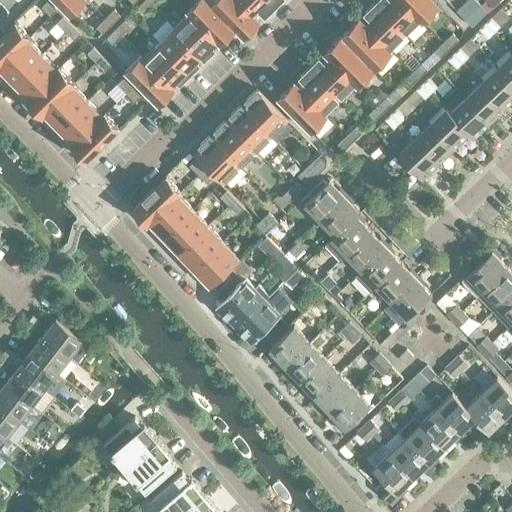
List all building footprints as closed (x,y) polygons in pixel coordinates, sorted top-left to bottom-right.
[(57,9),(48,0),(47,0),(42,6),(51,15),(57,9)] [(56,0),(70,13),(83,0),(56,0)] [(144,13),(153,4),(148,0),(144,0),(138,7),(144,13)] [(235,27),(209,0),(196,0),(187,9),(210,33),(218,40),(220,43),(235,27)] [(260,20),(239,0),(213,0),(212,1),(211,0),(209,0),(235,27),(243,36),(260,20)] [(275,5),(270,0),(239,0),(260,20),(260,19),(258,17),(263,12),(265,15),(275,5)] [(382,0),(378,0),(366,11),(400,45),(406,39),(397,29),(404,22),(382,0)] [(410,0),(382,0),(404,22),(411,15),(421,25),(428,18),(410,0)] [(410,0),(428,18),(435,11),(425,1),(426,0),(410,0)] [(479,0),(475,4),(484,14),(499,0),(484,0),(481,3),(479,0)] [(484,14),(475,4),(471,7),(475,11),(466,19),(472,25),(484,14)] [(112,24),(121,15),(114,9),(106,17),(112,24)] [(218,40),(210,33),(187,9),(189,11),(174,26),(181,33),(205,57),(215,47),(213,45),(218,40)] [(400,45),(366,11),(352,26),(375,49),(383,42),(393,52),(400,45)] [(72,24),(63,15),(57,21),(66,30),(72,24)] [(492,16),(486,22),(494,31),(500,25),(492,16)] [(103,33),(112,24),(106,17),(97,26),(103,33)] [(122,34),(131,26),(125,19),(116,28),(122,34)] [(0,65),(28,38),(30,36),(16,21),(6,31),(5,29),(0,33),(0,65)] [(494,31),(486,22),(479,28),(488,37),(494,31)] [(81,33),(72,24),(66,30),(75,39),(81,33)] [(205,57),(181,33),(174,26),(159,41),(190,72),(199,62),(197,60),(202,56),(204,58),(205,57)] [(335,42),(359,66),(367,58),(376,67),(383,60),(350,27),(335,42)] [(113,43),(122,34),(116,28),(107,37),(113,43)] [(450,48),(459,39),(453,33),(444,42),(450,48)] [(28,38),(0,65),(0,67),(6,73),(4,75),(12,83),(43,53),(28,38)] [(190,72),(159,41),(144,56),(174,87),(175,87),(173,85),(178,80),(180,82),(190,72)] [(335,42),(320,56),(353,90),(360,83),(351,74),(359,66),(335,42)] [(450,48),(444,42),(435,50),(441,57),(450,48)] [(102,55),(94,46),(87,52),(96,61),(102,55)] [(461,46),(454,52),(463,62),(470,56),(461,46)] [(463,62),(454,52),(447,58),(456,68),(463,62)] [(43,53),(12,83),(20,92),(22,89),(28,96),(57,68),(43,53)] [(511,53),(498,67),(511,81),(511,53)] [(174,87),(144,56),(141,54),(125,70),(158,103),(174,87)] [(111,64),(102,55),(96,61),(105,70),(111,64)] [(320,56),(306,70),(330,94),(337,87),(346,96),(353,90),(320,56)] [(419,78),(428,69),(421,62),(412,71),(419,78)] [(28,96),(26,98),(42,114),(73,84),(75,82),(59,66),(57,68),(28,96)] [(511,81),(498,67),(482,83),(506,108),(511,101),(511,81)] [(306,70),(292,84),(325,118),(332,111),(323,101),(330,94),(306,70)] [(410,86),(419,78),(412,71),(403,80),(410,86)] [(133,86),(124,77),(117,83),(126,92),(133,86)] [(428,77),(422,83),(431,92),(437,86),(428,77)] [(431,92),(422,83),(416,89),(425,98),(431,92)] [(482,83),(466,98),(490,122),(506,108),(482,83)] [(88,99),(73,84),(42,114),(43,115),(45,113),(51,119),(49,121),(57,130),(88,99)] [(325,118),(292,84),(277,99),(301,123),(309,115),(318,124),(325,118)] [(142,95),(133,86),(126,92),(135,101),(142,95)] [(241,103),(240,104),(271,135),(287,119),(256,88),(246,98),(248,100),(243,105),(241,103)] [(384,111),(393,102),(387,96),(378,104),(384,111)] [(466,98),(452,111),(451,112),(471,133),(470,134),(474,138),(490,122),(466,98)] [(88,99),(57,130),(65,138),(67,136),(74,142),(103,114),(88,99)] [(225,118),(225,119),(255,150),(271,135),(240,104),(230,113),(232,116),(228,120),(225,118)] [(375,120),(384,111),(378,104),(369,113),(375,120)] [(397,107),(391,113),(400,122),(406,116),(397,107)] [(448,107),(431,123),(455,148),(470,134),(471,133),(451,112),(452,111),(448,107)] [(74,142),(72,144),(86,159),(102,144),(103,145),(111,138),(110,136),(120,127),(106,112),(103,115),(103,114),(74,142)] [(400,122),(391,113),(385,119),(394,128),(400,122)] [(210,133),(210,134),(240,165),(255,150),(225,119),(215,128),(217,131),(212,135),(210,133)] [(431,123),(415,138),(439,163),(455,148),(431,123)] [(353,141),(362,132),(356,126),(347,135),(353,141)] [(240,165),(210,134),(199,144),(202,146),(195,152),(224,180),(240,165)] [(344,150),(353,141),(347,135),(338,143),(344,150)] [(439,163),(415,138),(399,154),(423,179),(439,163)] [(321,152),(304,168),(313,178),(327,164),(327,158),(321,152)] [(190,164),(199,173),(205,167),(196,158),(190,164)] [(214,176),(205,167),(199,173),(207,182),(214,176)] [(313,178),(304,168),(299,173),(308,182),(313,178)] [(147,223),(150,221),(179,193),(181,191),(166,176),(133,208),(147,223)] [(306,203),(321,219),(346,196),(331,180),(306,203)] [(292,185),(283,194),(289,200),(298,191),(292,185)] [(236,198),(227,189),(220,195),(229,204),(236,198)] [(165,237),(194,209),(179,193),(150,221),(156,228),(154,230),(162,239),(165,237)] [(321,219),(335,234),(336,235),(357,214),(358,215),(362,212),(346,196),(321,219)] [(363,208),(379,224),(391,212),(381,202),(375,196),(363,208)] [(236,198),(229,204),(238,213),(244,207),(236,198)] [(177,255),(180,253),(209,225),(194,209),(165,237),(171,243),(169,246),(177,255)] [(256,223),(261,228),(273,216),(269,211),(256,223)] [(379,224),(394,240),(406,228),(391,212),(379,224)] [(348,253),(348,254),(372,230),(358,215),(357,214),(336,235),(335,234),(325,244),(340,261),(348,253)] [(273,216),(261,228),(265,232),(278,220),(273,216)] [(184,261),(192,270),(223,240),(209,225),(180,253),(186,259),(184,261)] [(406,228),(394,240),(408,255),(421,243),(406,228)] [(348,254),(362,268),(363,269),(388,246),(372,230),(348,254)] [(286,253),(300,239),(294,233),(279,247),(286,253)] [(278,248),(267,236),(258,244),(269,257),(278,248)] [(292,260),(307,246),(300,239),(286,253),(292,260)] [(223,240),(192,270),(194,268),(201,275),(199,277),(207,286),(229,265),(239,256),(223,240)] [(378,285),(402,261),(388,246),(363,269),(362,268),(354,275),(370,292),(378,285)] [(271,257),(281,268),(290,260),(279,249),(271,257)] [(468,274),(483,291),(508,267),(493,251),(468,274)] [(421,261),(427,267),(435,258),(429,252),(421,261)] [(229,265),(244,280),(217,305),(234,322),(266,291),(258,283),(254,286),(246,277),(254,269),(240,255),(239,256),(229,265)] [(435,258),(427,267),(433,273),(442,264),(435,258)] [(277,272),(284,279),(298,266),(291,259),(277,272)] [(378,285),(393,300),(417,277),(402,261),(378,285)] [(298,266),(284,279),(291,287),(305,274),(298,266)] [(483,291),(498,306),(511,293),(511,270),(508,267),(483,291)] [(337,281),(328,273),(320,280),(329,289),(337,281)] [(417,277),(393,300),(408,317),(433,293),(417,277)] [(266,291),(234,322),(251,340),(293,300),(278,285),(269,294),(266,291)] [(511,293),(498,306),(511,320),(511,293)] [(324,294),(315,302),(321,309),(330,300),(324,294)] [(438,302),(453,319),(462,310),(447,294),(438,302)] [(462,310),(453,319),(459,325),(468,317),(462,310)] [(33,315),(27,322),(34,328),(40,321),(33,315)] [(56,318),(43,334),(70,356),(83,339),(56,318)] [(480,322),(473,318),(462,328),(468,335),(477,326),(480,322)] [(340,329),(346,336),(355,327),(349,321),(340,329)] [(34,328),(27,322),(21,330),(28,336),(34,328)] [(276,361),(282,368),(320,331),(310,340),(295,324),(270,348),(279,358),(276,361)] [(355,327),(346,336),(352,342),(361,333),(355,327)] [(291,370),(301,380),(325,356),(317,348),(327,338),(320,331),(282,368),(288,374),(291,370)] [(43,334),(30,351),(57,372),(70,356),(43,334)] [(476,343),(483,351),(492,342),(485,335),(476,343)] [(492,342),(483,351),(497,365),(506,357),(492,342)] [(8,347),(2,355),(9,360),(15,353),(8,347)] [(399,356),(407,363),(414,356),(407,349),(399,356)] [(30,351),(18,367),(44,388),(57,372),(30,351)] [(369,361),(375,367),(385,358),(378,352),(369,361)] [(460,352),(453,359),(461,368),(468,361),(460,352)] [(9,360),(2,355),(0,357),(0,365),(3,368),(9,360)] [(306,392),(312,399),(340,372),(325,356),(301,380),(309,389),(306,392)] [(385,358),(375,367),(381,374),(391,365),(385,358)] [(461,368),(453,359),(446,366),(455,375),(461,368)] [(421,370),(429,379),(435,374),(428,365),(421,370)] [(18,367),(5,383),(32,404),(44,388),(18,367)] [(321,401),(331,411),(355,387),(340,372),(312,399),(318,404),(321,401)] [(511,389),(498,375),(482,391),(509,419),(511,415),(511,409),(511,389)] [(5,383),(0,388),(0,404),(19,420),(32,404),(5,383)] [(355,387),(331,411),(339,420),(336,423),(343,430),(371,403),(355,387)] [(402,388),(395,394),(405,404),(412,398),(402,388)] [(430,400),(436,407),(437,406),(464,434),(470,429),(467,425),(475,417),(476,416),(467,406),(467,405),(453,391),(443,400),(437,393),(430,400)] [(482,391),(467,405),(467,406),(476,416),(475,417),(489,431),(499,421),(503,425),(509,419),(482,391)] [(405,404),(395,394),(389,401),(398,411),(405,404)] [(0,404),(0,430),(7,436),(19,420),(0,404)] [(437,406),(436,407),(421,421),(445,446),(454,437),(458,441),(464,434),(437,406)] [(415,415),(399,430),(433,465),(439,459),(436,455),(445,446),(421,421),(421,422),(415,415)] [(104,443),(124,467),(158,439),(144,423),(143,425),(135,416),(104,443)] [(371,418),(364,425),(373,434),(380,428),(371,418)] [(373,434),(364,425),(357,432),(367,441),(373,434)] [(384,445),(390,451),(415,476),(423,468),(426,471),(433,465),(399,430),(384,445)] [(158,439),(124,467),(145,491),(177,464),(169,456),(171,454),(158,439)] [(390,451),(373,467),(385,479),(376,488),(393,503),(409,488),(405,485),(415,476),(390,451)] [(151,498),(163,511),(183,511),(205,493),(192,478),(190,480),(182,471),(151,498)] [(205,493),(183,511),(217,511),(216,511),(218,509),(205,493)]
